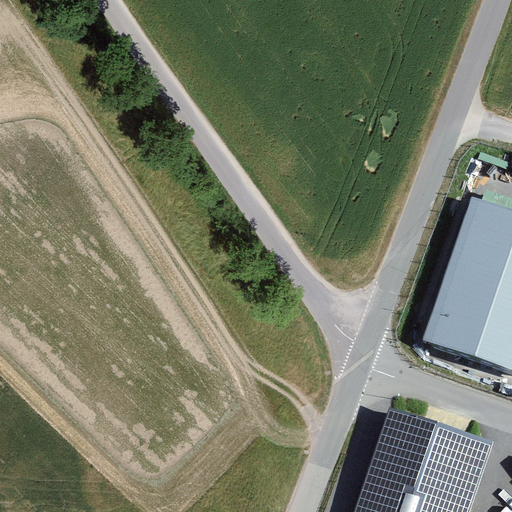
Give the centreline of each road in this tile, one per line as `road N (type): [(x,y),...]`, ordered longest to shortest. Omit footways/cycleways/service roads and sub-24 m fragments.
road 1 (residential): [(117,0),(360,369)]
road 2 (tertiary): [(360,369),(499,0)]
road 3 (unclassified): [(360,369),(511,429)]
road 4 (tertiary): [(299,511),(360,369)]
